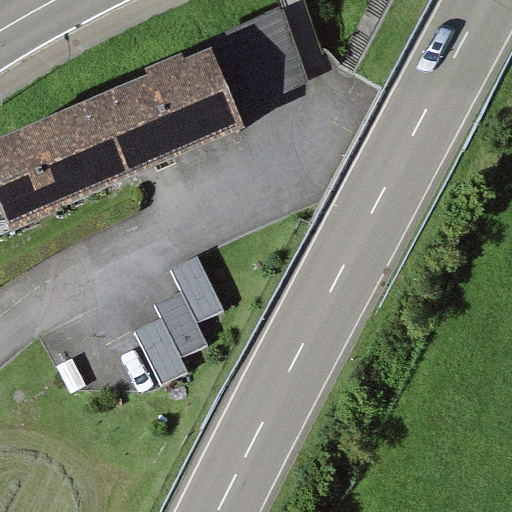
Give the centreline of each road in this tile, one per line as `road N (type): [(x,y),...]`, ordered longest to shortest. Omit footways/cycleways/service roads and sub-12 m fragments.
road 1 (secondary): [(482,0),(220,511)]
road 2 (unclassified): [(0,336),(35,303),(286,164),(332,104)]
